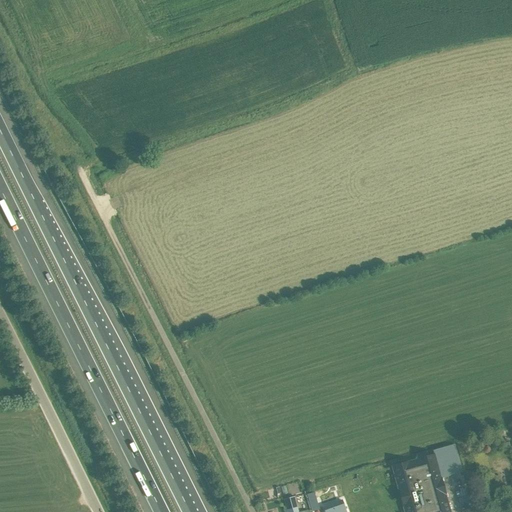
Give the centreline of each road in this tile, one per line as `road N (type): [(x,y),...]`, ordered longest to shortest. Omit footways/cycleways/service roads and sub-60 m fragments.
road 1 (motorway): [(188,511),(0,130)]
road 2 (unclassified): [(254,511),(83,177),(98,160)]
road 3 (motorway): [(0,190),(161,511)]
road 4 (unclassified): [(96,511),(0,314)]
